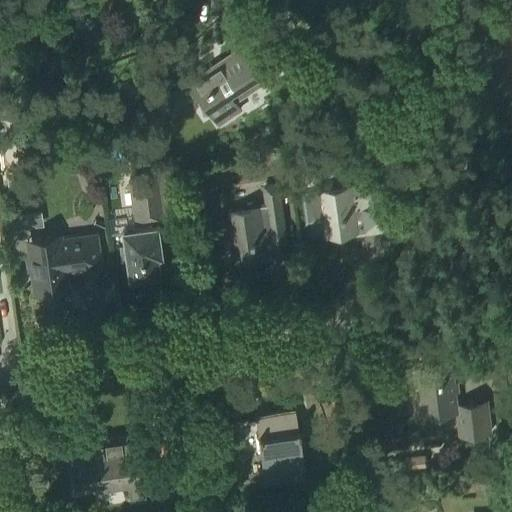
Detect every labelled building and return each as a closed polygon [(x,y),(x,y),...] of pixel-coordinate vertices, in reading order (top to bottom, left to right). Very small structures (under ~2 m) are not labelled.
[(191,77),(190,77),(204,99),(203,100),(213,116),(214,115),(213,113),(262,80),(264,83),(264,82),(254,66),(272,54),(273,56),(274,55),(255,27),(235,40),(240,47),(192,78),(191,77)] [(111,127),(93,129),(96,150),(113,148),(111,127)] [(363,182),(304,191),(308,219),(324,217),(327,236),(336,235),(344,241),(349,233),(393,227),(384,167),(369,169),(370,174),(362,176),(363,182)] [(160,172),(124,178),(130,217),(166,212),(160,172)] [(268,204),(229,209),(236,261),(268,257),(266,240),(286,237),(278,184),(265,186),(268,204)] [(17,225),(43,222),(42,208),(15,211),(17,225)] [(124,245),(119,246),(121,259),(126,258),(129,277),(141,275),(142,277),(155,276),(155,273),(157,273),(153,242),(151,226),(122,230),(124,245)] [(29,257),(26,260),(27,268),(31,270),(34,290),(67,286),(64,267),(75,266),(75,267),(100,264),(96,232),(59,237),(59,234),(31,238),(34,256),(29,257)] [(412,367),(390,370),(392,392),(414,389),(414,388),(420,387),(423,414),(456,410),(459,434),(491,431),(487,400),(457,404),(452,363),(418,367),(418,368),(412,369),(412,367)] [(294,410),(255,415),(264,483),(304,477),(294,410)] [(88,452),(70,455),(75,487),(92,484),(93,486),(126,481),(129,498),(177,491),(173,466),(141,471),(136,433),(86,440),(88,452)]
